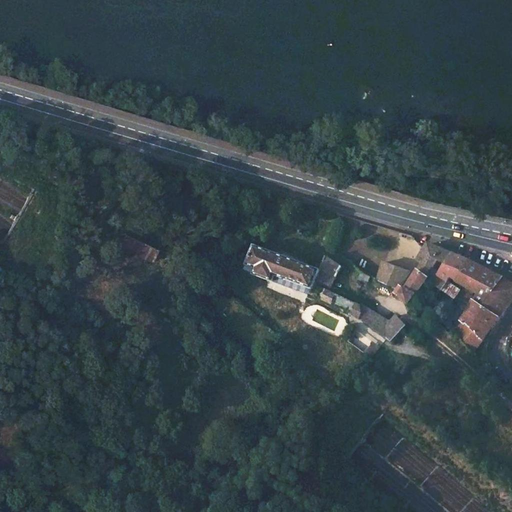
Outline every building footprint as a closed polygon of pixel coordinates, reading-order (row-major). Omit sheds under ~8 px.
[(127,238),(122,250),(155,264),(160,253),(127,238)] [(428,244),(415,264),(422,267),(399,296),(408,303),(428,279),(441,289),(448,281),(438,273),(431,269),(438,259),(446,263),(453,253),(428,244)] [(345,272),(331,260),(325,273),(311,267),(312,262),(277,247),(275,253),(260,246),(250,271),(258,274),(257,276),(314,296),(319,287),(335,292),(345,272)] [(452,276),(459,280),(470,260),(453,253),(446,263),(438,273),(448,281),(452,276)] [(472,290),(479,293),(491,300),(506,279),(495,272),(481,265),(470,260),(459,280),(456,286),(460,289),(463,284),(467,287),(466,289),(472,292),(472,290)] [(409,272),(382,263),(375,281),(397,291),(409,272)] [(511,303),(511,283),(506,279),(491,300),(479,293),(475,299),(501,319),(511,303)] [(441,289),(455,299),(461,290),(460,289),(456,286),(448,281),(441,289)] [(447,311),(453,316),(463,299),(467,294),(461,290),(455,299),(447,311)] [(331,306),(335,298),(325,294),(321,301),(331,306)] [(413,327),(402,317),(394,325),(368,311),(340,299),(337,304),(356,314),(356,317),(364,321),(367,316),(372,327),(395,344),(413,327)] [(476,351),(487,338),(501,319),(475,299),(472,305),(457,329),(476,351)] [(447,319),(444,315),(439,319),(443,323),(447,319)] [(372,359),(380,347),(357,330),(348,341),(372,359)] [(490,342),(487,338),(476,351),(488,365),(488,345),(490,342)]
